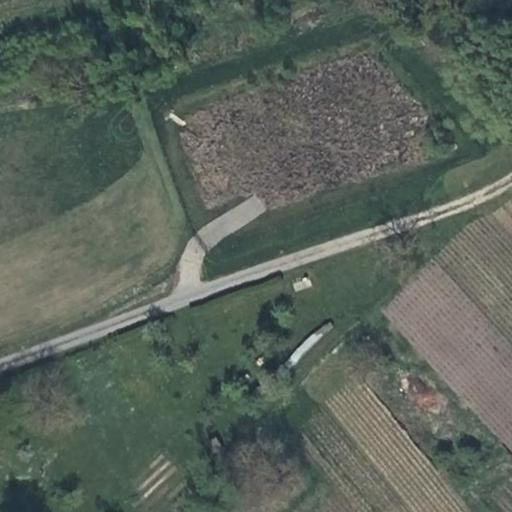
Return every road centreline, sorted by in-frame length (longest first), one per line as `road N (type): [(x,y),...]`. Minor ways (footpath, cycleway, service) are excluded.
road 1 (unclassified): [(396,228),(0,370)]
road 2 (track): [(396,228),(511,185)]
